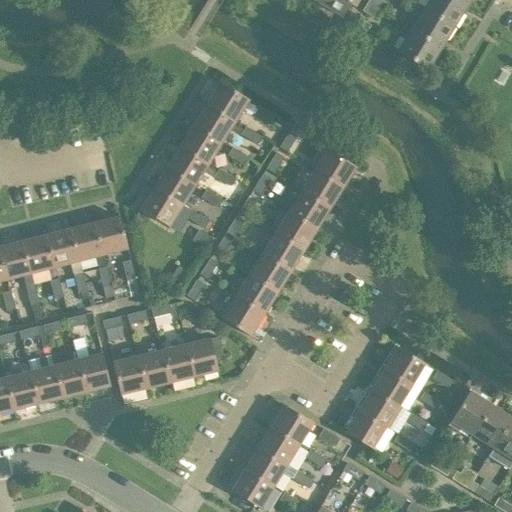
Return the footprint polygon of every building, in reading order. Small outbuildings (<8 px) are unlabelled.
[(320,0),(319,3),(341,17),(351,0),(320,0)] [(382,0),(368,0),(367,3),(381,11),(386,2),(382,0)] [(467,6),(456,0),(429,0),(424,9),(454,27),(467,6)] [(376,19),(381,11),(367,3),(362,11),(376,19)] [(454,27),(424,9),(411,30),(441,48),(454,27)] [(441,48),(411,30),(398,52),(428,70),(441,48)] [(206,103),(234,121),(247,99),(220,82),(206,103)] [(234,121),(206,103),(193,124),(221,142),(234,121)] [(270,124),(275,116),(259,106),(254,114),(270,124)] [(180,145),(208,163),(221,142),(193,124),(180,145)] [(262,137),(245,127),(240,134),(257,145),(262,137)] [(287,152),(297,136),(289,131),(279,147),(287,152)] [(167,166),(195,184),(208,163),(180,145),(167,166)] [(248,158),(232,148),(227,155),(243,166),(248,158)] [(313,170),(342,188),(355,166),(326,148),(313,170)] [(283,157),(276,153),(266,169),(273,173),(283,157)] [(154,187),(181,205),(195,184),(167,166),(154,187)] [(235,179),(219,169),(214,176),(230,186),(235,179)] [(300,191),(329,209),(342,188),(313,170),(300,191)] [(270,179),(262,174),(252,190),(260,195),(270,179)] [(181,205),(154,187),(140,209),(168,226),(181,205)] [(222,200),(206,190),(201,197),(217,208),(222,200)] [(287,212),(316,230),(329,209),(300,191),(287,212)] [(257,200),(249,195),(239,211),(247,216),(257,200)] [(208,221),(192,210),(187,218),(203,228),(208,221)] [(303,251),(316,230),(287,212),(274,233),(303,251)] [(95,221),(103,254),(128,248),(120,215),(95,221)] [(244,221),(236,216),(226,233),(234,237),(244,221)] [(71,227),(79,260),(103,254),(95,221),(71,227)] [(47,234),(55,266),(79,260),(71,227),(47,234)] [(210,237),(199,230),(192,241),(203,248),(210,237)] [(303,251),(274,233),(261,254),(290,272),(303,251)] [(23,240),(31,272),(55,266),(47,234),(23,240)] [(231,242),(223,237),(213,254),(220,258),(231,242)] [(0,245),(0,251),(7,279),(31,272),(23,240),(0,245)] [(290,272),(261,254),(248,275),(277,293),(290,272)] [(217,263),(210,258),(200,274),(207,279),(217,263)] [(126,281),(135,278),(131,260),(122,262),(126,281)] [(106,266),(98,268),(102,287),(111,285),(106,266)] [(171,278),(181,285),(189,273),(179,267),(171,278)] [(82,273),(73,275),(78,293),(80,292),(86,291),(87,291),(82,273)] [(277,293),(248,275),(235,297),(264,314),(277,293)] [(58,279),(50,281),(54,299),(62,297),(58,279)] [(194,301),(204,284),(196,279),(186,296),(194,301)] [(35,285),(25,287),(30,306),(39,303),(35,285)] [(113,290),(115,300),(131,296),(128,286),(113,290)] [(10,291),(1,293),(6,312),(15,309),(10,291)] [(86,291),(80,292),(82,300),(88,298),(87,291),(86,291)] [(264,314),(235,297),(222,318),(250,336),(264,314)] [(39,303),(30,306),(31,312),(33,312),(40,310),(39,303)] [(153,317),(171,313),(169,304),(150,308),(153,317)] [(145,310),(126,315),(128,323),(147,319),(145,310)] [(69,328),(88,323),(85,314),(66,318),(69,328)] [(104,329),(123,325),(121,316),(102,320),(104,329)] [(63,329),(61,320),(42,325),(44,334),(63,329)] [(39,335),(37,326),(18,331),(21,340),(39,335)] [(0,344),(15,341),(13,332),(0,335),(0,344)] [(219,336),(211,338),(211,337),(186,343),(194,376),(219,370),(216,357),(223,355),(219,336)] [(84,342),(74,344),(77,354),(87,351),(84,342)] [(194,376),(186,343),(162,349),(170,382),(194,376)] [(385,368),(414,386),(427,364),(399,347),(385,368)] [(170,382),(162,349),(138,355),(146,387),(170,382)] [(77,359),(85,391),(110,385),(102,352),(77,359)] [(146,387),(138,355),(113,361),(121,394),(146,387)] [(85,391),(77,359),(53,365),(61,397),(85,391)] [(61,397),(53,365),(29,371),(37,403),(61,397)] [(401,407),(414,386),(385,368),(372,389),(401,407)] [(448,388),(453,380),(437,370),(432,378),(448,388)] [(37,403),(29,371),(5,377),(13,409),(37,403)] [(0,378),(0,412),(13,409),(5,377),(0,378)] [(401,407),(372,389),(359,410),(388,428),(401,407)] [(473,435),(492,404),(470,391),(451,421),(473,435)] [(440,402),(424,392),(419,399),(435,410),(440,402)] [(494,448),(506,428),(511,418),(511,416),(492,404),(473,435),(494,448)] [(271,427),(300,444),(313,423),(285,405),(271,427)] [(388,428),(359,410),(346,432),(375,450),(388,428)] [(427,423),(410,413),(406,420),(422,430),(427,423)] [(511,459),(511,418),(506,428),(494,448),(511,459)] [(258,448),(287,465),(300,444),(271,427),(258,448)] [(334,446),(339,438),(323,428),(318,436),(334,446)] [(410,452),(414,444),(398,434),(393,442),(410,452)] [(245,469),(274,487),(287,465),(258,448),(245,469)] [(326,460),(310,450),(305,458),(321,468),(326,460)] [(447,475),(451,468),(435,458),(430,465),(447,475)] [(392,461),(386,471),(397,478),(404,468),(392,461)] [(359,481),(364,473),(347,463),(342,471),(343,471),(351,476),(359,481)] [(274,487),(245,469),(232,491),(260,508),(274,487)] [(313,481),(296,471),(292,479),(308,489),(313,481)] [(343,471),(339,478),(346,483),(351,476),(343,471)] [(468,489),(473,481),(456,471),(451,478),(468,489)] [(385,487),(369,477),(364,484),(366,486),(373,490),(380,494),(385,487)] [(489,502),(494,494),(477,484),(473,492),(489,502)] [(366,486),(362,492),(369,496),(373,490),(366,486)] [(385,497),(402,507),(407,500),(390,489),(385,497)] [(295,510),(300,502),(284,492),(279,499),(295,510)] [(511,506),(498,498),(494,505),(504,511),(511,511),(511,506)] [(408,511),(426,511),(411,502),(406,510),(408,511)]
